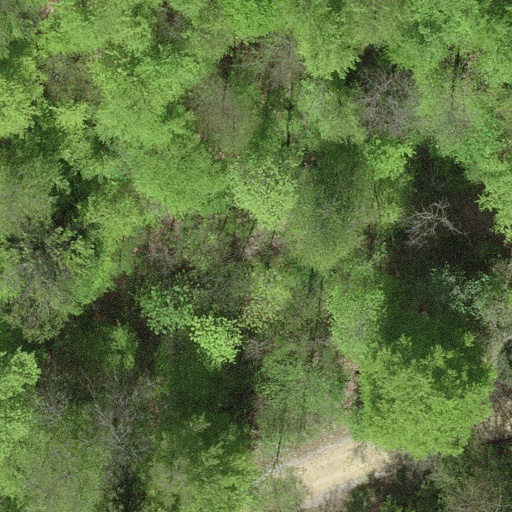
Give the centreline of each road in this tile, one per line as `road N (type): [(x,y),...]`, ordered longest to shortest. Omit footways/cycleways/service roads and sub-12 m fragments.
road 1 (track): [(511,212),(280,324),(0,483)]
road 2 (track): [(511,211),(359,215),(85,282),(0,284)]
road 3 (track): [(230,511),(307,469),(398,437),(511,418)]
